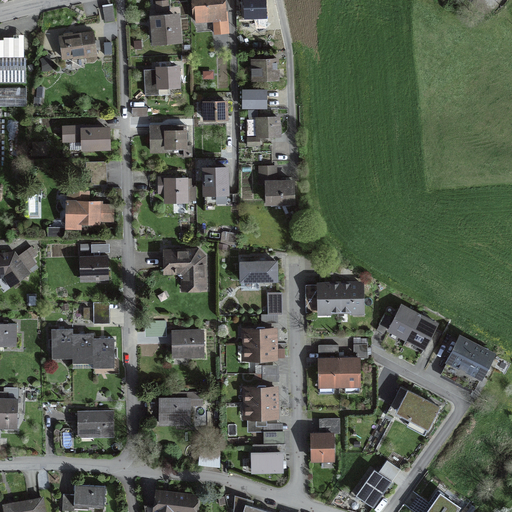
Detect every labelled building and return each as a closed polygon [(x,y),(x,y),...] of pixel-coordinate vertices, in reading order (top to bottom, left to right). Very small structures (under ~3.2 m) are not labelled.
[(212,43),(229,41),(227,12),(223,12),(222,0),(194,0),(196,18),(193,18),(194,22),(211,21),(212,43)] [(266,17),(265,0),(236,0),(237,12),(245,12),(245,18),(266,17)] [(159,18),(168,17),(167,1),(157,2),(158,11),(159,18)] [(105,22),(114,20),(112,6),(103,7),(105,22)] [(168,17),(159,18),(154,19),(156,41),(178,39),(176,17),(168,17)] [(93,32),(60,37),(63,58),(74,57),(74,55),(83,54),(83,57),(96,55),(93,32)] [(26,56),(0,56),(0,82),(26,83),(26,56)] [(276,60),(252,61),(252,79),(277,78),(276,60)] [(158,69),(158,70),(145,71),(146,94),(169,93),(169,85),(179,85),(178,68),(158,69)] [(26,88),(0,87),(0,117),(2,117),(2,108),(0,108),(0,105),(26,106),(26,88)] [(243,107),(266,107),(266,90),(243,90),(243,107)] [(205,102),(205,120),(226,119),(226,101),(222,101),(222,99),(219,99),(219,101),(205,102)] [(149,111),(136,111),(136,119),(149,120),(149,111)] [(247,120),(248,135),(258,134),(258,136),(279,135),(278,117),(257,118),(258,120),(247,120)] [(151,127),(151,151),(167,150),(166,147),(184,147),(184,155),(190,155),(190,146),(186,146),(185,125),(176,125),(176,126),(151,127)] [(98,126),(63,127),(63,140),(83,140),(83,147),(108,147),(108,129),(98,129),(98,126)] [(33,142),(33,155),(47,155),(46,142),(33,142)] [(105,162),(92,162),(92,184),(106,184),(105,162)] [(293,202),(292,181),(276,181),(275,165),(260,166),(260,182),(267,182),(268,203),(285,202),(294,221),(301,218),(300,209),(297,201),(293,202)] [(226,167),(204,168),(205,194),(216,194),(216,201),(227,201),(227,206),(239,206),(239,190),(237,190),(237,193),(227,193),(226,167)] [(166,201),(187,201),(186,179),(159,179),(159,193),(166,193),(166,201)] [(68,191),(68,226),(80,226),(80,222),(98,222),(98,220),(113,220),(113,205),(98,204),(98,202),(88,202),(88,191),(68,191)] [(91,244),(92,252),(107,252),(106,244),(91,244)] [(36,253),(31,247),(16,258),(13,255),(0,255),(0,274),(5,274),(11,283),(26,272),(25,270),(35,263),(31,257),(36,253)] [(166,251),(166,271),(177,271),(177,274),(178,274),(181,278),(184,278),(184,289),(204,288),(203,256),(199,253),(192,253),(192,251),(166,251)] [(109,279),(108,255),(83,256),(84,280),(109,279)] [(276,261),(241,262),(241,280),(276,280),(276,261)] [(331,312),(333,310),(341,310),(340,284),(319,284),(320,309),(327,309),(331,312)] [(340,284),(341,310),(349,310),(351,312),(355,308),(362,308),(361,284),(340,284)] [(286,295),(271,295),(271,317),(276,317),(286,317),(286,295)] [(402,305),(389,329),(406,338),(419,314),(402,305)] [(406,338),(424,348),(437,323),(419,314),(406,338)] [(16,323),(0,322),(0,342),(5,343),(5,346),(15,346),(16,323)] [(245,344),(275,343),(275,329),(265,329),(265,327),(257,327),(255,330),(245,330),(245,344)] [(73,358),(72,334),(73,334),(73,329),(51,329),(52,359),(72,358),(73,358)] [(173,357),(204,356),(203,330),(172,330),(173,357)] [(94,363),(93,338),(94,338),(93,333),(73,334),(72,334),(73,358),(72,358),(72,363),(93,363),(94,363)] [(460,337),(448,360),(464,369),(457,382),(474,391),(493,354),(460,337)] [(114,338),(94,338),(93,338),(94,363),(93,363),(93,368),(114,368),(114,338)] [(275,358),(275,343),(245,344),(245,358),(255,358),(258,361),(265,360),(265,358),(275,358)] [(360,385),(359,357),(339,358),(340,385),(360,385)] [(340,385),(339,358),(319,358),(320,386),(340,385)] [(246,388),(246,403),(276,402),(276,388),(266,388),(266,385),(259,385),(256,388),(246,388)] [(439,407),(407,390),(396,410),(429,427),(439,407)] [(0,426),(16,427),(17,398),(8,398),(8,392),(0,391),(0,426)] [(160,423),(190,423),(190,398),(160,398),(160,423)] [(264,429),(264,424),(267,424),(266,416),(276,416),(276,402),(246,403),(246,417),(249,417),(250,427),(252,429),(264,429)] [(112,411),(78,412),(79,436),(113,435),(112,411)] [(284,431),(264,432),(264,443),(277,443),(284,443),(284,431)] [(312,459),(333,459),(333,433),(312,433),(312,459)] [(277,452),(277,444),(253,444),(253,453),(252,453),(252,469),(282,469),(282,452),(277,452)] [(152,471),(165,473),(171,471),(173,451),(130,446),(127,468),(134,469),(133,479),(151,481),(152,471)] [(202,449),(201,463),(219,465),(218,451),(202,449)] [(378,471),(374,468),(356,495),(373,507),(400,469),(387,459),(378,471)] [(175,472),(171,471),(165,473),(163,485),(173,486),(175,472)] [(105,486),(75,484),(74,494),(63,494),(62,510),(74,510),(74,508),(88,509),(89,506),(104,507),(105,486)] [(172,511),(173,511),(176,511),(194,511),(196,497),(158,492),(156,506),(144,505),(145,511),(172,511)] [(454,511),(458,506),(441,494),(428,511),(454,511)] [(44,511),(42,497),(4,504),(5,511),(44,511)] [(273,511),(245,503),(242,511),(273,511)]
